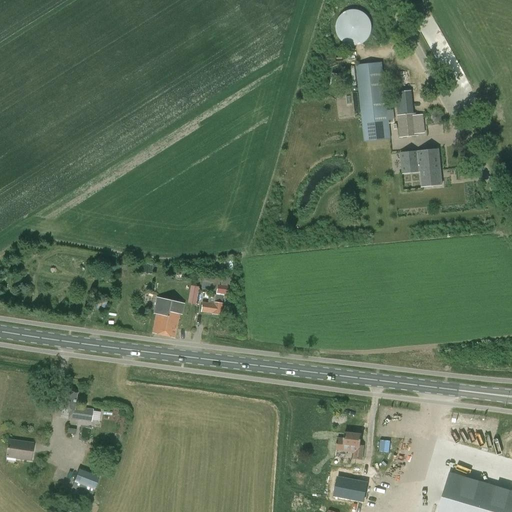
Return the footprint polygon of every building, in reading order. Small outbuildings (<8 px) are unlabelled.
[(344,43),(349,45),(354,46),(360,45),(365,42),(369,38),(371,33),(372,27),(371,22),(368,17),(364,13),(359,11),(353,10),(348,11),(343,14),(339,18),(337,23),(336,29),(337,34),(340,39),(344,43)] [(364,142),(391,139),(382,64),(356,66),(364,142)] [(414,115),(398,116),(397,116),(399,137),(427,135),(425,114),(414,115)] [(422,188),(442,186),(438,150),(400,154),(402,174),(420,173),(422,188)] [(196,303),(197,286),(189,285),(187,303),(196,303)] [(216,293),(230,295),(231,287),(217,285),(216,293)] [(182,314),(184,304),(157,298),(154,314),(157,314),(153,333),(174,338),(180,314),(182,314)] [(220,316),(222,304),(214,303),(214,305),(202,303),(201,311),(213,313),(212,315),(220,316)] [(60,409),(69,410),(74,411),(75,407),(77,393),(63,391),(60,409)] [(77,407),(75,407),(74,411),(69,410),(68,418),(91,422),(92,409),(77,407)] [(336,450),(354,452),(354,459),(362,460),(364,446),(360,445),(362,434),(344,433),(344,439),(338,438),(336,450)] [(31,462),(34,443),(7,439),(5,458),(31,462)] [(89,503),(99,477),(79,469),(68,495),(89,503)] [(511,511),(511,490),(450,472),(438,511),(511,511)] [(366,499),(368,479),(339,476),(337,496),(366,499)]
